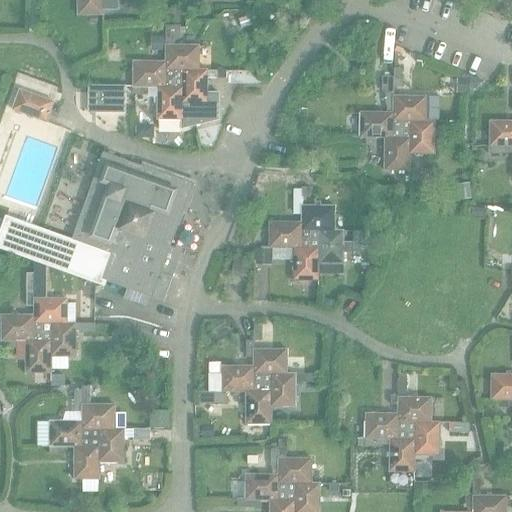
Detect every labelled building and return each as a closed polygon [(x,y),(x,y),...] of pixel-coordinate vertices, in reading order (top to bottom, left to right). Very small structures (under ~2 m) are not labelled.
[(78,0),(78,15),(104,15),(104,10),(103,0),(78,0)] [(103,0),(104,10),(118,10),(118,0),(103,0)] [(239,19),(242,29),(251,26),(248,16),(239,19)] [(174,26),(166,26),(166,36),(166,38),(166,44),(166,51),(166,63),(165,79),(175,79),(175,71),(198,71),(198,46),(172,46),(181,38),(181,26),(174,26)] [(156,51),(166,51),(166,44),(166,38),(156,38),(156,51)] [(148,88),(158,88),(174,88),(175,79),(165,79),(166,63),(165,63),(133,63),(133,95),(148,95),(148,88)] [(388,107),(387,113),(393,113),(393,130),(402,131),(402,121),(426,121),(426,96),(395,96),(394,88),(402,88),(402,69),(394,69),(394,78),(382,77),(382,91),(386,94),(386,103),(388,107)] [(183,80),(182,121),(182,129),(184,129),(214,121),(215,95),(219,95),(219,94),(207,94),(207,71),(198,71),(175,71),(175,79),(183,80)] [(216,71),(216,79),(226,79),(226,71),(216,71)] [(457,78),(457,93),(470,93),(470,79),(457,78)] [(158,120),(182,121),(183,80),(175,79),(174,88),(158,88),(158,120)] [(88,113),(124,113),(124,87),(88,87),(88,113)] [(12,111),(46,123),(53,103),(19,91),(12,111)] [(376,139),(385,139),(385,138),(402,138),(402,131),(393,130),(393,113),(387,113),(361,113),(361,138),(367,138),(367,145),(376,145),(376,139)] [(402,121),(402,131),(410,131),(410,154),(434,154),(434,121),(426,121),(402,121)] [(444,121),(444,129),(453,129),(453,121),(444,121)] [(506,154),(511,154),(511,121),(490,121),(490,147),(485,147),(485,155),(496,154),(506,154)] [(150,126),(136,126),(136,139),(150,139),(150,126)] [(385,138),(385,139),(385,171),(410,171),(410,154),(410,131),(402,131),(402,138),(385,138)] [(182,211),(192,185),(141,166),(140,166),(103,152),(72,240),(6,215),(0,229),(0,248),(104,287),(106,282),(126,289),(150,298),(159,301),(163,303),(173,276),(169,275),(178,250),(165,245),(178,209),(182,211)] [(470,184),(456,186),(458,201),(472,199),(470,184)] [(302,214),(302,223),(303,223),(303,240),(310,240),(311,231),(335,231),(335,207),(302,206),(302,204),(303,196),(310,196),(310,187),(303,187),(303,191),(295,191),(295,204),(295,213),(302,214)] [(443,194),(442,204),(450,205),(451,195),(443,194)] [(473,209),(472,217),(485,219),(486,210),(473,209)] [(270,248),(294,248),(310,248),(310,240),(303,240),(303,223),(302,223),(270,223),(270,248)] [(311,231),(310,240),(319,240),(319,264),(320,264),(344,264),(344,231),(335,231),(311,231)] [(353,231),(353,240),(362,240),(362,231),(353,231)] [(294,248),(294,280),(320,281),(320,264),(319,264),(319,240),(310,240),(310,248),(294,248)] [(271,250),(255,249),(255,265),(271,265),(271,250)] [(235,256),(233,271),(249,273),(251,258),(235,256)] [(47,269),(34,268),(34,290),(36,290),(47,290),(47,269)] [(126,289),(123,298),(147,306),(150,298),(126,289)] [(27,307),(34,308),(34,317),(34,333),(43,333),(43,325),(67,325),(67,300),(35,300),(36,290),(34,290),(27,290),(27,307)] [(34,317),(2,316),(2,342),(8,342),(8,349),(17,349),(17,342),(26,342),(26,341),(43,341),(43,333),(34,333),(34,317)] [(43,325),(43,333),(51,333),(51,358),(52,358),(76,358),(76,325),(67,325),(43,325)] [(85,325),(85,333),(94,333),(94,325),(85,325)] [(254,341),(255,341),(262,341),(262,340),(262,330),(262,325),(254,325),(254,330),(254,341)] [(26,341),(26,342),(26,374),(51,375),(52,358),(51,358),(51,333),(43,333),(43,341),(26,341)] [(254,357),(254,367),(254,384),(263,384),(263,375),(286,375),(286,374),(286,350),(255,350),(255,341),(254,341),(246,342),(246,357),(254,357)] [(228,392),(246,392),(263,392),(263,384),(254,384),(254,367),(222,366),(222,375),(210,375),(209,393),(197,393),(196,404),(228,404),(228,392)] [(263,375),(263,384),(271,384),(271,407),(272,407),(296,408),(296,374),(286,374),(286,375),(263,375)] [(305,383),(314,383),(314,374),(305,374),(305,383)] [(510,407),(511,406),(511,375),(492,375),(492,401),(497,401),(497,408),(510,408),(510,407)] [(64,376),(51,376),(51,387),(64,387),(64,376)] [(398,406),(398,415),(398,432),(407,432),(407,423),(431,424),(431,423),(431,399),(405,399),(405,393),(406,391),(406,388),(406,379),(398,379),(398,388),(398,397),(391,397),(391,406),(398,406)] [(246,392),(246,424),(271,424),(272,407),(271,407),(271,384),(263,384),(263,392),(246,392)] [(82,413),(81,423),(82,423),(82,439),(91,439),(91,431),(114,431),(114,406),(90,406),(90,396),(90,387),(82,386),(82,391),(74,391),(74,413),(82,413)] [(398,415),(366,415),(366,440),(390,440),(407,440),(407,432),(398,432),(398,415)] [(151,430),(168,431),(168,418),(151,417),(151,430)] [(64,448),(74,448),(74,447),(91,447),(91,439),(82,439),(82,423),(81,423),(49,423),(50,448),(50,455),(64,455),(64,448)] [(407,423),(407,432),(415,432),(415,456),(440,456),(440,423),(431,423),(431,424),(407,423)] [(458,432),(470,432),(470,423),(458,423),(449,423),(449,432),(458,432)] [(213,428),(200,428),(200,438),(213,438),(213,428)] [(91,431),(91,439),(98,439),(98,463),(99,463),(123,463),(123,430),(114,431),(91,431)] [(132,430),(132,439),(142,439),(142,431),(132,430)] [(390,440),(366,440),(366,447),(381,448),(381,446),(391,446),(390,473),(415,473),(415,456),(415,432),(407,432),(407,440),(390,440)] [(74,447),(74,448),(74,480),(99,480),(99,463),(98,463),(98,439),(91,439),(91,447),(74,447)] [(496,447),(495,459),(506,459),(507,448),(496,447)] [(273,470),(273,476),(280,476),(279,493),(287,493),(287,483),(312,484),(312,483),(312,459),(279,459),(279,457),(280,449),(272,449),(272,467),(273,470)] [(261,501),(272,501),(287,501),(287,493),(279,493),(280,476),(273,476),(247,476),(247,499),(238,499),(238,508),(253,509),(261,509),(261,501)] [(473,504),(472,511),(506,511),(506,497),(480,497),(480,491),(481,489),(481,486),(481,477),(473,477),(473,486),(473,495),(466,495),(466,504),(473,504)] [(287,483),(287,493),(296,493),(296,511),(320,511),(321,483),(312,483),(312,484),(287,483)] [(330,492),(339,492),(339,483),(330,483),(330,492)] [(272,501),(271,511),(296,511),(296,493),(287,493),(287,501),(272,501)]
